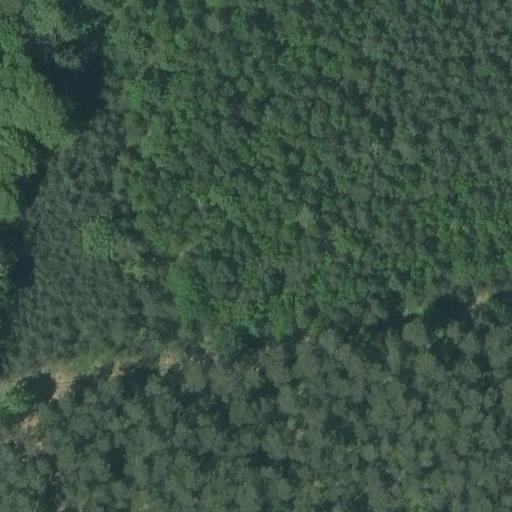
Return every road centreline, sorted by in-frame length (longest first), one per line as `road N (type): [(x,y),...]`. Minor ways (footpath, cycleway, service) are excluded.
road 1 (track): [(0,398),(511,310)]
road 2 (track): [(31,391),(61,511)]
road 3 (track): [(0,103),(52,32),(64,0)]
